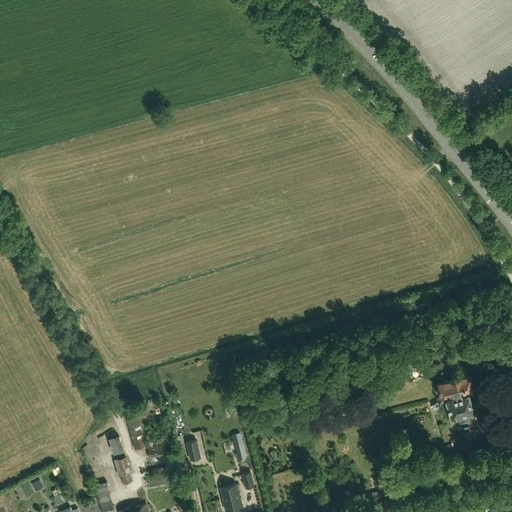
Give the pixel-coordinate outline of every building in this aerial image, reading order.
[(467,377),(437,384),(446,416),(451,415),(451,416),(472,411),(467,393),(472,392),(467,377)] [(134,449),(144,446),(136,417),(126,420),(134,449)] [(444,441),(458,438),(454,421),(439,425),(444,441)] [(238,458),(246,456),(240,432),(232,434),(238,458)] [(108,437),(113,453),(123,450),(118,434),(108,437)] [(196,439),(186,441),(191,459),(200,456),(196,439)] [(148,457),(169,456),(168,441),(147,442),(148,457)] [(113,459),(118,476),(120,475),(123,484),(132,481),(129,473),(130,472),(126,456),(113,459)] [(429,471),(422,473),(423,477),(430,475),(431,477),(443,473),(442,468),(429,471)] [(254,485),(250,471),(242,473),(244,480),(246,487),(254,485)] [(159,485),(158,476),(147,477),(149,487),(159,485)] [(377,478),(382,498),(390,497),(385,477),(377,478)] [(98,496),(110,494),(107,481),(95,483),(98,496)] [(242,506),(236,483),(220,487),(226,510),(242,506)] [(62,502),(59,495),(54,497),(57,504),(62,502)] [(98,497),(102,511),(113,511),(114,511),(110,495),(98,497)]
